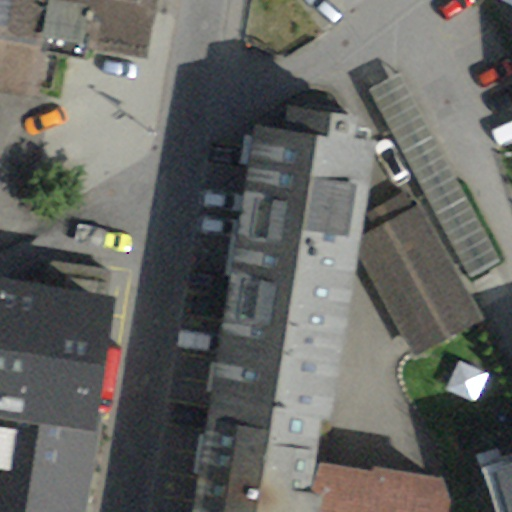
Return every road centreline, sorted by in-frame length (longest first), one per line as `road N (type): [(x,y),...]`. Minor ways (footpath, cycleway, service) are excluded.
road 1 (residential): [(166,226),(125,511)]
road 2 (residential): [(398,0),(271,90),(236,97),(189,91)]
road 3 (residential): [(166,226),(120,221),(0,265)]
road 4 (residential): [(189,91),(166,226)]
